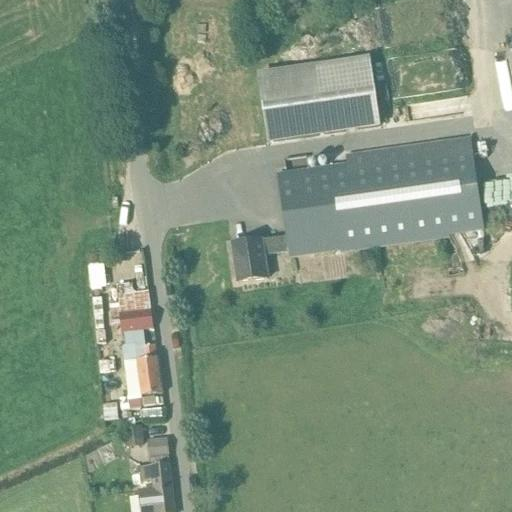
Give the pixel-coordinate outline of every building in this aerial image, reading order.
[(122,0),(126,26),(142,23),(138,0),(122,0)] [(370,57),(257,74),(269,146),(381,129),(370,57)] [(471,148),(298,172),(278,175),(287,238),(262,242),(262,241),(232,245),(237,283),(267,279),(264,254),(288,250),(289,257),(483,230),(471,148)] [(150,312),(121,315),(123,334),(134,332),(142,398),(162,395),(157,359),(156,359),(155,346),(144,348),(142,331),(152,330),(150,312)] [(127,430),(128,444),(128,447),(144,445),(141,428),(127,430)] [(140,511),(174,511),(167,440),(147,443),(152,491),(138,493),(140,511)]
